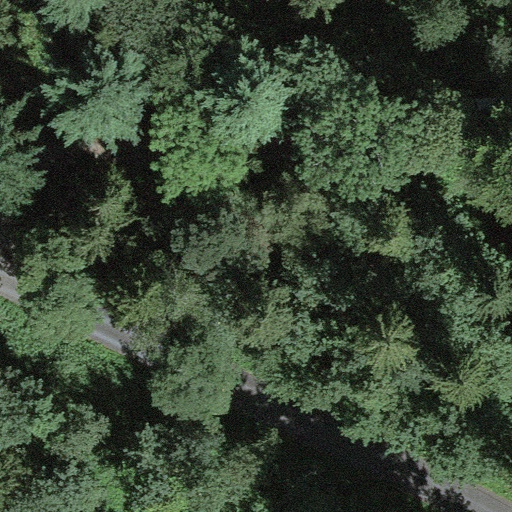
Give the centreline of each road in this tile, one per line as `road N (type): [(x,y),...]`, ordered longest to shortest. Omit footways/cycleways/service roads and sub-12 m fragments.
road 1 (track): [(0,164),(511,156)]
road 2 (unclassified): [(0,281),(440,511)]
